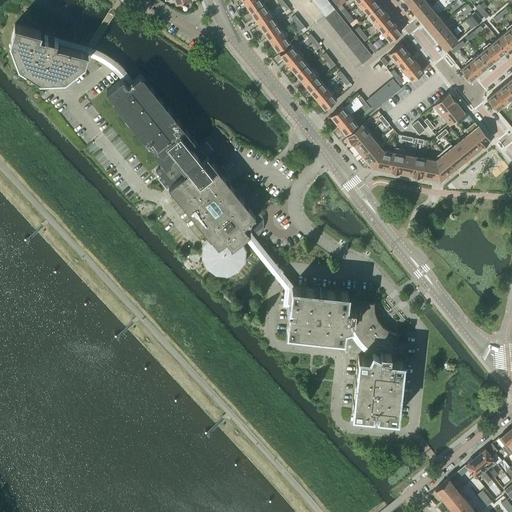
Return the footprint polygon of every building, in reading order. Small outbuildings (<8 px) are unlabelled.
[(250,11),(263,3),(266,0),(245,0),(244,2),(250,11)] [(312,0),(325,15),(334,8),(327,0),(312,0)] [(364,0),(360,4),(367,13),(379,3),(376,0),(364,0)] [(404,0),(411,8),(420,0),(404,0)] [(417,17),(430,6),(425,0),(420,0),(411,8),(417,16),(417,17)] [(250,11),(257,21),(270,12),(263,3),(250,11)] [(367,13),(375,22),(387,12),(379,3),(367,13)] [(475,6),(480,12),(483,9),(478,3),(475,6)] [(418,17),(424,25),(437,14),(430,6),(417,17),(418,17)] [(324,16),(362,62),(372,54),(334,8),(324,16)] [(257,21),(263,31),(276,22),(270,12),(257,21)] [(375,22),(382,31),(394,21),(387,12),(375,22)] [(424,25),(431,33),(444,23),(437,14),(424,25)] [(299,20),(296,23),(291,28),(297,35),(306,28),(299,20)] [(394,21),(382,31),(390,40),(402,30),(394,21)] [(263,31),(270,40),(283,31),(276,22),(263,31)] [(13,47),(18,62),(19,62),(26,67),(25,67),(39,76),(48,76),(64,76),(64,75),(70,70),(71,71),(83,61),(83,60),(86,52),(87,51),(72,47),(74,43),(57,39),(57,38),(43,34),(43,37),(39,36),(40,30),(14,23),(10,39),(11,39),(14,47),(13,47)] [(431,33),(438,41),(450,31),(444,23),(431,33)] [(511,28),(510,26),(496,38),(501,45),(507,40),(511,46),(511,45),(511,28)] [(468,35),(470,38),(476,33),(474,30),(468,35)] [(283,31),(270,40),(277,50),(289,41),(283,31)] [(450,31),(438,41),(444,49),(457,39),(450,31)] [(496,38),(487,46),(497,58),(511,46),(507,40),(501,45),(496,38)] [(389,52),(396,61),(408,52),(401,42),(389,52)] [(74,43),(72,47),(87,51),(93,53),(96,55),(99,56),(102,57),(104,59),(109,62),(109,63),(112,65),(115,67),(116,69),(118,71),(123,76),(122,77),(106,90),(106,91),(107,90),(165,162),(163,163),(156,169),(169,186),(170,185),(207,155),(212,151),(210,148),(212,146),(206,138),(205,138),(198,144),(194,139),(192,140),(139,74),(131,80),(125,72),(119,66),(111,59),(104,54),(94,49),(74,43)] [(279,54),(287,63),(299,53),(291,44),(279,54)] [(487,46),(478,53),(488,65),(497,58),(487,46)] [(396,61),(404,71),(416,61),(408,52),(396,61)] [(287,63),(294,72),(306,62),(299,53),(287,63)] [(478,53),(469,61),(479,73),(488,65),(478,53)] [(416,61),(404,71),(411,80),(423,70),(416,61)] [(479,73),(469,61),(460,68),(470,80),(479,73)] [(294,72),(302,81),(314,71),(306,62),(294,72)] [(372,68),(376,72),(381,67),(378,63),(372,68)] [(390,72),(395,78),(398,75),(398,74),(401,72),(397,68),(395,70),(393,69),(390,72)] [(302,81),(309,90),(321,80),(314,71),(302,81)] [(398,75),(395,78),(400,84),(403,81),(398,75)] [(345,76),(341,79),(349,88),(352,85),(345,76)] [(393,78),(388,82),(396,92),(401,88),(393,78)] [(309,90),(317,99),(329,89),(321,80),(309,90)] [(388,82),(384,85),(392,95),(396,92),(388,82)] [(511,91),(505,83),(496,90),(506,102),(511,96),(511,91)] [(384,85),(379,89),(388,99),(392,95),(384,85)] [(329,89),(317,99),(324,108),(336,98),(329,89)] [(379,89),(375,92),(383,102),(388,99),(379,89)] [(506,102),(496,90),(487,98),(496,109),(506,102)] [(450,91),(432,106),(439,115),(441,114),(441,113),(456,101),(453,97),(454,96),(450,91)] [(375,92),(371,96),(379,106),(383,102),(375,92)] [(357,98),(362,104),(365,101),(360,95),(357,98)] [(379,106),(371,96),(366,100),(374,110),(379,106)] [(456,101),(441,113),(441,114),(448,122),(451,120),(455,116),(460,113),(463,110),(456,101)] [(330,115),(337,124),(349,115),(342,105),(330,115)] [(349,115),(337,124),(345,134),(357,124),(349,115)] [(465,128),(465,129),(468,132),(480,147),(484,144),(485,145),(490,141),(474,121),(465,128)] [(363,122),(345,137),(349,142),(351,141),(354,145),(371,131),(363,122)] [(371,131),(354,145),(361,153),(376,141),(378,140),(378,139),(371,131)] [(468,132),(460,139),(472,154),(480,147),(468,132)] [(452,145),(451,146),(464,161),(464,160),(472,154),(460,139),(452,145)] [(376,141),(361,153),(372,167),(382,149),(376,141)] [(450,144),(441,151),(455,167),(459,164),(460,166),(465,162),(464,160),(464,161),(451,146),(452,145),(450,144)] [(393,151),(389,170),(394,171),(394,173),(399,174),(400,174),(400,172),(404,151),(405,149),(404,148),(394,146),(393,146),(392,151),(393,151)] [(382,149),(372,167),(389,170),(393,151),(392,151),(382,149)] [(404,151),(400,172),(410,174),(414,155),(415,153),(414,153),(404,151)] [(441,151),(434,157),(434,159),(435,159),(440,180),(440,182),(453,172),(451,171),(455,167),(441,151)] [(244,250),(243,248),(239,240),(240,240),(246,235),(249,232),(253,229),(249,223),(245,226),(244,224),(255,215),(207,155),(170,185),(211,236),(210,237),(211,237),(205,244),(204,245),(205,246),(204,254),(203,255),(204,256),(208,264),(207,264),(208,265),(216,270),(215,271),(217,271),(226,272),(227,272),(227,271),(235,268),(236,268),(237,267),(236,267),(242,260),(243,259),(242,258),(243,250),(244,250)] [(414,155),(410,174),(421,176),(425,157),(414,155)] [(425,157),(421,176),(440,180),(435,159),(434,159),(425,157)] [(249,232),(246,235),(286,285),(285,303),(289,303),(289,305),(288,305),(286,306),(286,309),(287,310),(288,310),(286,330),(343,336),(344,330),(347,330),(352,329),(359,339),(364,345),(367,347),(365,352),(364,355),(358,355),(352,411),(371,413),(371,415),(373,416),(375,417),(377,415),(377,414),(397,416),(403,359),(395,359),(398,332),(390,330),(383,325),(377,318),(374,310),(374,302),(347,299),(348,291),(291,285),(249,232)] [(511,425),(498,436),(505,444),(511,438),(511,425)] [(511,451),(511,438),(505,444),(509,449),(506,451),(501,454),(501,453),(496,458),(499,462),(503,458),(511,452),(511,451)] [(474,456),(485,469),(487,467),(495,461),(484,448),(474,456)] [(474,456),(465,464),(468,468),(476,477),(481,473),(488,481),(491,479),(484,470),(485,469),(474,456)] [(503,458),(499,462),(504,469),(505,469),(509,466),(503,458)] [(497,473),(493,467),(489,470),(494,476),(497,473)] [(434,488),(444,500),(458,489),(452,482),(448,477),(434,488)] [(444,500),(454,511),(467,501),(458,489),(444,500)] [(454,511),(453,511),(476,511),(467,501),(454,511)]
